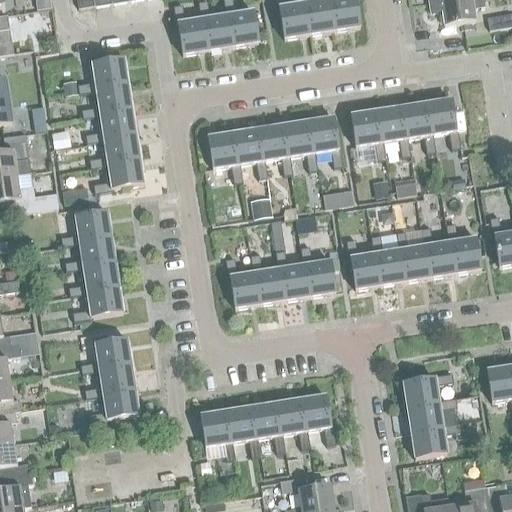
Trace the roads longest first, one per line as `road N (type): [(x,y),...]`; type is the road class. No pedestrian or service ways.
road 1 (residential): [(215,358),(167,108)]
road 2 (unknown): [(215,358),(184,359),(172,371),(171,462),(77,476)]
road 3 (residential): [(167,108),(391,73)]
road 4 (residential): [(167,108),(153,34),(68,48),(60,0)]
road 5 (residential): [(391,73),(496,57),(511,158)]
road 6 (residential): [(381,511),(353,338)]
road 7 (residential): [(353,338),(511,313)]
road 8 (residential): [(215,358),(353,338)]
